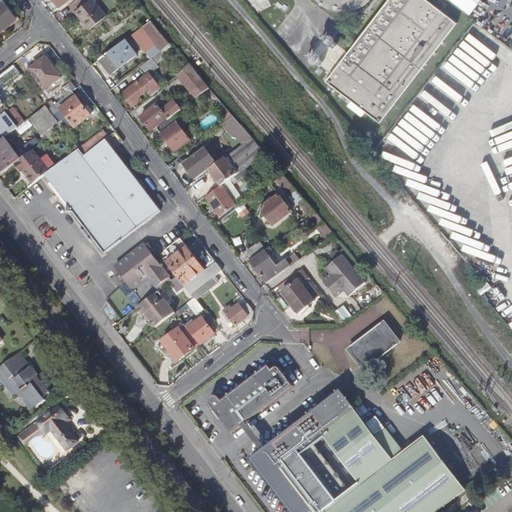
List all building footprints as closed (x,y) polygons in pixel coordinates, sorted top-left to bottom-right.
[(0,0),(0,31),(17,18),(2,0),(0,0)] [(93,27),(102,19),(86,0),(84,0),(76,6),(93,27)] [(316,0),(322,5),(330,10),(338,12),(349,12),(358,10),(367,4),(371,0),(316,0)] [(390,0),(328,81),(331,83),(329,85),(332,88),(334,86),(380,122),(457,23),(426,0),(390,0)] [(481,0),(452,0),(471,14),(481,0)] [(155,24),(152,21),(143,28),(150,36),(159,29),(155,24)] [(331,42),(332,42),(334,41),(335,39),(335,37),(334,35),(332,34),(330,34),(328,35),(326,37),(327,40),(329,42),(331,42)] [(170,42),(167,39),(158,46),(162,50),(171,43),(170,42)] [(125,40),(108,53),(120,69),(137,55),(125,40)] [(320,60),(321,58),(321,55),(319,53),(316,52),(315,53),(314,54),(313,56),(313,58),(315,61),(318,61),(319,61),(320,60)] [(154,56),(139,68),(146,76),(149,74),(161,65),(154,56)] [(47,89),(62,77),(46,57),(31,69),(47,89)] [(14,63),(0,71),(0,76),(6,85),(21,76),(14,63)] [(192,68),(190,66),(179,74),(197,98),(203,93),(209,88),(204,82),(202,80),(200,77),(198,75),(196,72),(194,70),(192,68)] [(153,91),(151,89),(150,87),(156,82),(149,74),(146,76),(123,94),(133,107),(153,91)] [(66,97),(73,92),(77,88),(72,82),(61,91),(66,97)] [(154,93),(161,88),(157,84),(151,89),(153,91),(154,93)] [(211,89),(209,88),(203,93),(226,121),(233,115),(232,114),(230,112),(229,110),(223,104),(222,103),(220,101),(220,100),(218,98),(217,96),(215,94),(211,89)] [(402,126),(432,143),(452,108),(422,91),(402,126)] [(58,103),(49,109),(53,115),(61,108),(77,97),(73,92),(66,97),(58,103)] [(91,115),(77,97),(61,108),(76,127),(91,115)] [(49,109),(58,103),(55,99),(46,106),(49,109)] [(169,119),(172,116),(181,110),(174,101),(165,108),(164,107),(161,109),(157,104),(141,117),(152,131),(168,118),(169,119)] [(4,104),(0,107),(0,139),(1,141),(5,138),(21,125),(4,104)] [(59,122),(53,115),(49,109),(46,106),(21,125),(33,141),(59,122)] [(233,116),(233,115),(226,121),(221,125),(231,140),(237,136),(242,144),(252,137),(245,130),(242,126),(241,125),(240,123),(236,119),(234,117),(233,116)] [(169,119),(157,128),(162,134),(177,123),(172,116),(169,119)] [(177,123),(162,134),(164,137),(175,152),(190,140),(177,123)] [(85,156),(106,139),(108,138),(103,131),(79,149),(85,156)] [(256,142),(252,137),(242,144),(224,158),(237,174),(265,153),(261,149),(260,147),(256,142)] [(5,138),(1,141),(0,141),(0,172),(1,174),(15,164),(21,159),(16,153),(5,138)] [(85,156),(79,149),(50,171),(46,174),(52,181),(48,184),(67,208),(67,212),(71,213),(103,255),(106,253),(106,254),(161,211),(106,139),(85,156)] [(21,159),(26,155),(22,149),(16,153),(21,159)] [(33,150),(26,155),(21,159),(15,164),(21,173),(24,171),(34,183),(46,174),(50,171),(33,150)] [(210,168),(217,164),(206,150),(200,155),(210,168)] [(268,157),(265,153),(237,174),(221,186),(225,190),(268,157)] [(196,179),(208,170),(210,168),(200,155),(199,154),(192,159),(194,161),(186,167),(196,179)] [(220,186),(221,186),(237,174),(224,158),(217,164),(210,168),(208,170),(220,186)] [(290,182),(282,173),(277,177),(311,217),(316,213),(315,212),(314,210),(312,208),(310,206),(307,203),(306,202),(306,201),(305,200),(304,198),(301,195),(299,193),(297,191),(294,187),(292,185),(290,182)] [(220,186),(206,197),(221,217),(236,205),(225,190),(221,186),(220,186)] [(244,202),(250,198),(243,189),(237,194),(244,202)] [(261,209),(274,226),(292,212),(279,195),(261,209)] [(330,229),(326,225),(321,230),(328,239),(335,234),(333,233),(332,232),(330,229)] [(181,239),(165,251),(169,256),(164,260),(167,263),(187,247),(181,239)] [(252,258),(265,249),(260,242),(247,251),(252,258)] [(146,301),(160,291),(157,287),(169,277),(144,244),(114,267),(120,275),(116,277),(122,285),(126,282),(142,304),(146,301)] [(167,263),(178,277),(185,287),(205,271),(187,247),(167,263)] [(266,284),(280,273),(289,267),(285,261),(276,267),(269,258),(274,255),(269,247),(264,251),(250,261),(266,284)] [(331,273),(323,280),(336,296),(344,289),(349,295),(365,281),(341,254),(326,267),(331,273)] [(292,256),(285,261),(289,267),(296,262),(292,256)] [(222,270),(216,262),(205,271),(185,287),(191,295),(213,278),(222,270)] [(172,281),(169,277),(157,287),(160,291),(160,290),(172,281)] [(185,287),(178,277),(172,281),(179,291),(185,287)] [(213,278),(191,295),(194,298),(196,300),(217,283),(213,278)] [(298,313),(315,301),(298,280),(282,292),(298,313)] [(160,290),(160,291),(146,301),(163,322),(175,313),(177,311),(160,290)] [(202,309),(196,300),(194,298),(188,303),(196,313),(202,309)] [(236,327),(248,316),(242,309),(239,304),(232,309),(230,307),(224,311),(226,313),(226,314),(236,327)] [(254,311),(248,304),(242,309),(248,316),(253,322),(254,311)] [(109,321),(113,327),(129,315),(121,305),(115,310),(118,314),(109,321)] [(336,312),(344,323),(352,317),(344,307),(336,312)] [(188,329),(200,344),(215,333),(202,318),(188,329)] [(348,350),(364,370),(400,342),(384,322),(348,350)] [(177,364),(195,352),(180,330),(162,342),(177,364)] [(23,350),(0,367),(0,387),(5,383),(15,396),(20,393),(34,409),(46,400),(43,397),(50,392),(24,358),(27,356),(23,350)] [(221,403),(213,409),(214,410),(215,409),(221,417),(222,416),(223,417),(225,416),(236,430),(294,385),(281,369),(280,368),(277,367),(275,368),(273,370),(270,366),(227,398),(228,400),(222,404),(221,403)] [(340,392),(252,460),(291,511),(436,511),(465,490),(425,438),(404,454),(386,430),(376,438),(340,392)] [(228,400),(227,398),(223,401),(221,399),(219,397),(215,396),(212,397),(210,399),(209,402),(209,405),(213,409),(221,403),(222,404),(228,400)] [(21,438),(26,444),(35,437),(45,432),(46,433),(51,429),(67,449),(78,441),(62,421),(68,417),(60,406),(20,436),(21,438)]
